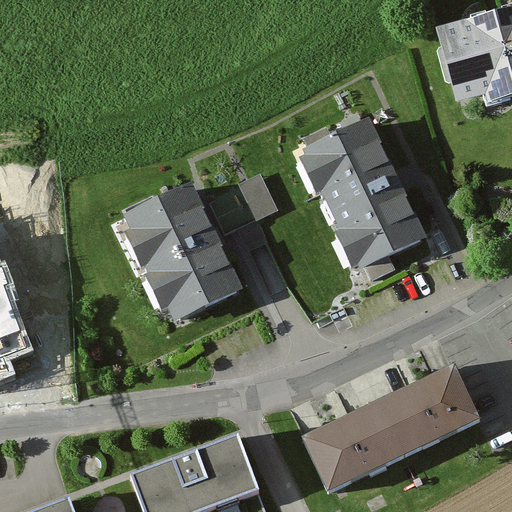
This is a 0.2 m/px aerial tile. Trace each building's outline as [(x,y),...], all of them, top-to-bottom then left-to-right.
[(511,96),(511,16),(495,22),(438,39),(460,112),(511,96)] [(387,173),(360,118),(293,151),(351,268),(417,236),(387,173)] [(240,176),(258,213),(279,203),(261,166),(240,176)] [(208,236),(183,182),(114,214),(163,319),(232,287),(208,236)] [(0,373),(7,371),(0,354),(24,345),(0,281),(0,373)] [(477,425),(449,370),(409,390),(337,426),(299,445),(327,500),(477,425)] [(260,511),(232,434),(125,474),(139,511),(260,511)] [(63,511),(57,496),(11,511),(63,511)]
